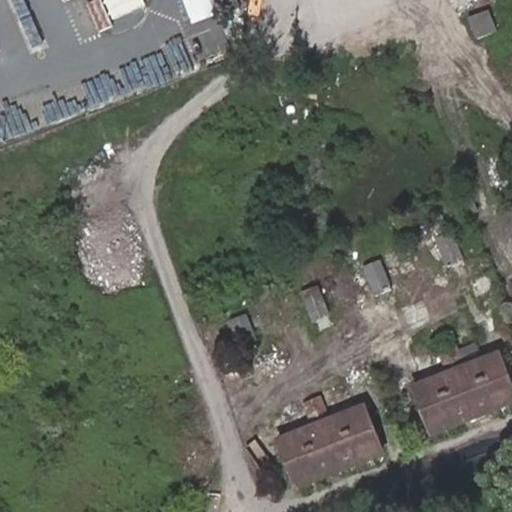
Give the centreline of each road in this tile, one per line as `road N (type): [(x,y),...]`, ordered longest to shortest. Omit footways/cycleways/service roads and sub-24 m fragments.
road 1 (unclassified): [(268,0),(250,57),(176,121),(157,149),(149,182),(160,254),(257,511)]
road 2 (unclassified): [(290,511),(511,423)]
